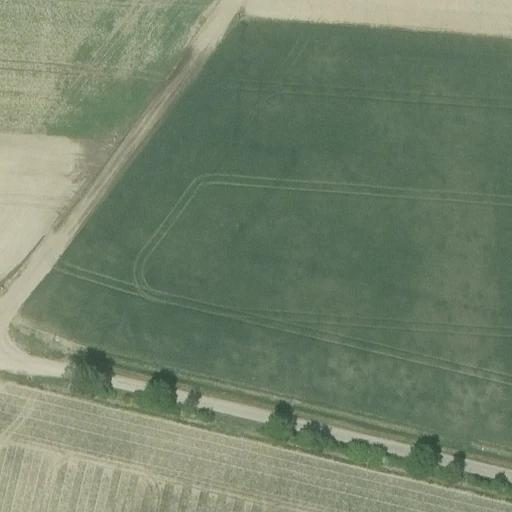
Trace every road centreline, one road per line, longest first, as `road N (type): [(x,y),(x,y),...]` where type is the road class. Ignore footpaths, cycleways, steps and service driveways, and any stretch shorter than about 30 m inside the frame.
road 1 (unclassified): [(0,355),(511,480)]
road 2 (track): [(234,0),(0,319)]
